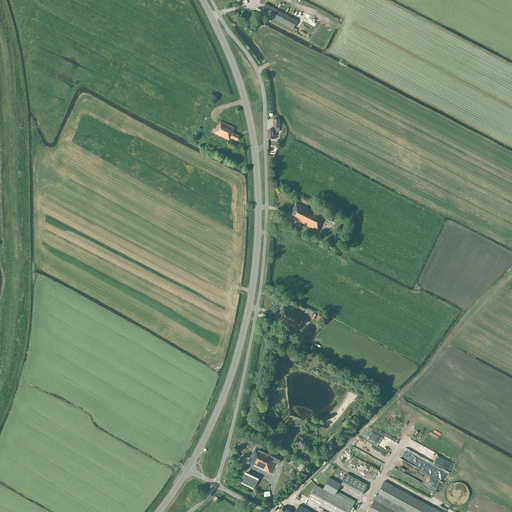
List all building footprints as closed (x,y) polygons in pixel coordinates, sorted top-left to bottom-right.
[(291,17),(265,3),(261,12),(292,29),(297,20),(298,18),(293,15),(291,17)] [(321,21),(305,13),(301,20),(317,28),(321,21)] [(281,122),(279,122),(279,119),(273,119),(273,130),(268,130),(268,139),(275,139),(275,133),(276,133),(276,127),(279,127),(279,125),(281,125),(281,122)] [(237,141),(239,136),(232,132),(235,128),(221,121),(219,125),(218,124),(214,132),(229,140),(230,137),(237,141)] [(300,206),(296,204),(291,214),(292,214),(290,218),(318,231),(325,217),(301,205),(300,206)] [(302,313),(283,305),(278,316),(279,316),(277,320),(295,328),(302,313)] [(257,447),(256,447),(248,463),(270,473),(275,462),(278,463),(280,460),(277,458),(278,457),(261,449),(262,446),(259,444),(257,447)] [(365,465),(363,465),(361,469),(374,476),(377,471),(365,465)] [(257,479),(245,473),(240,482),(252,488),(257,479)] [(367,484),(347,473),(341,484),(361,495),(367,484)] [(440,483),(421,474),(419,479),(414,476),(413,479),(437,490),(440,483)] [(316,485),(308,499),(330,511),(349,511),(353,506),(355,502),(337,491),(341,484),(329,478),(324,487),(323,489),(316,485)] [(384,481),(367,511),(429,511),(432,508),(384,481)]
